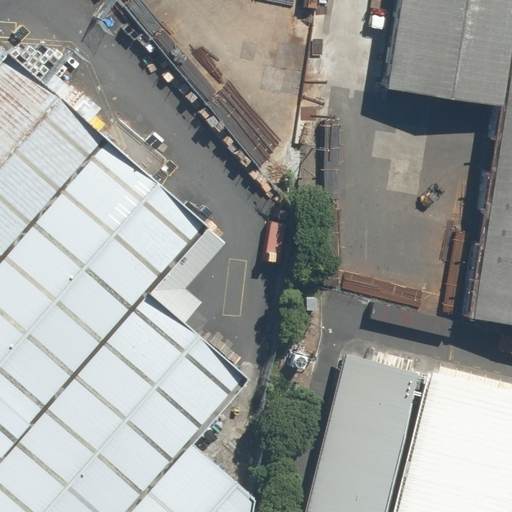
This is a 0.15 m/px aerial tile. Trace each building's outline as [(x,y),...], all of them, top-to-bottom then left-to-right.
[(393,0),(381,84),(490,101),(506,0),(393,0)] [(511,12),(465,315),(511,321),(511,12)] [(0,250),(101,134),(1,48),(0,50),(0,250)] [(0,452),(145,286),(202,220),(101,134),(0,250),(0,452)] [(121,511),(184,441),(244,371),(145,286),(0,452),(0,511),(121,511)] [(511,511),(511,385),(422,362),(384,511),(372,511),(407,371),(345,354),(303,511),(511,511)] [(246,511),(250,494),(184,441),(121,511),(246,511)]
